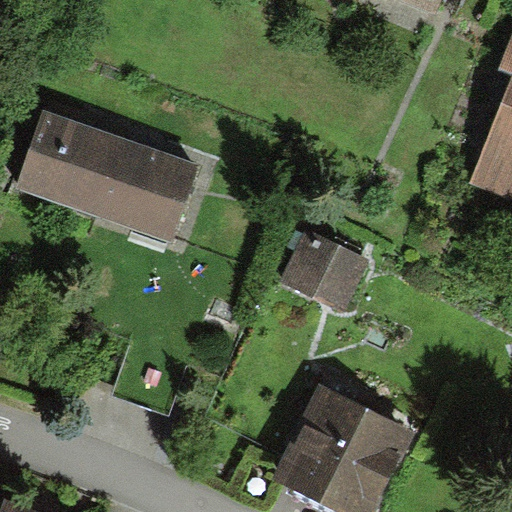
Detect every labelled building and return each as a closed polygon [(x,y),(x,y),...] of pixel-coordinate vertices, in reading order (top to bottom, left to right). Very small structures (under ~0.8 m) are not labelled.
[(394,0),(435,17),(442,0),(394,0)] [(511,81),(511,86),(470,188),(511,203),(511,47),(500,76),(511,81)] [(14,195),(176,245),(199,171),(38,121),(14,195)] [(347,315),(369,264),(306,238),(285,288),(347,315)] [(316,391),(270,483),(327,511),(373,511),(411,439),(316,391)] [(28,505),(0,494),(0,511),(25,511),(28,505)]
